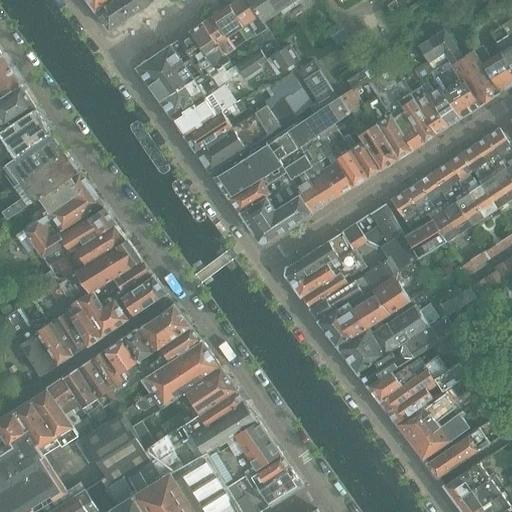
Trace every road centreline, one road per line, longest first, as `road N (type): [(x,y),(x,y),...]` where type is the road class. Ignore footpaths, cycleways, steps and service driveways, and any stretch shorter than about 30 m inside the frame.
road 1 (residential): [(0,34),(181,292)]
road 2 (residential): [(440,511),(261,262)]
road 3 (residential): [(511,102),(261,262)]
road 4 (residential): [(261,262),(113,56)]
road 5 (residential): [(181,292),(322,491)]
road 6 (residential): [(181,292),(0,411)]
